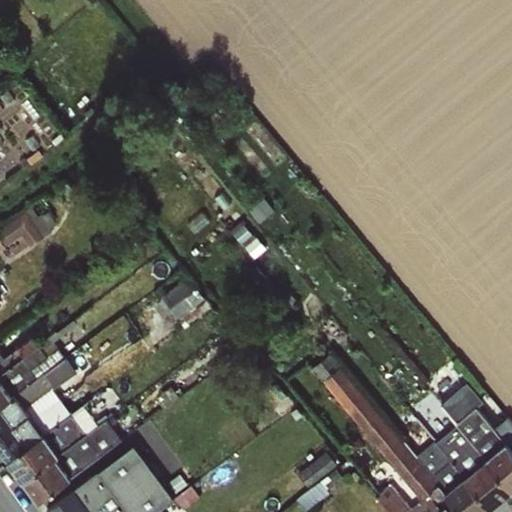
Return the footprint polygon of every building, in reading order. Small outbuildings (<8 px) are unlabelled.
[(35,242),(52,231),(34,203),(0,224),(0,250),(29,233),(35,242)] [(196,274),(168,290),(182,313),(209,297),(196,274)] [(0,305),(9,300),(0,285),(0,305)] [(133,307),(158,343),(178,329),(153,293),(133,307)] [(0,343),(0,433),(15,456),(79,413),(60,386),(83,371),(65,344),(53,352),(40,333),(8,354),(0,343)] [(390,511),(463,511),(419,456),(331,352),(312,366),(420,497),(412,506),(388,482),(376,494),(390,511)] [(440,404),(511,488),(511,420),(508,417),(494,427),(476,405),(465,412),(459,406),(457,408),(447,399),(440,404)] [(49,498),(130,440),(112,415),(104,420),(93,404),(19,456),(49,498)] [(511,488),(440,404),(429,414),(445,432),(441,436),(462,462),(458,467),(492,506),(511,488)] [(419,456),(463,511),(484,511),(492,506),(458,467),(423,428),(421,428),(415,432),(425,449),(419,456)] [(168,511),(165,506),(180,496),(146,443),(56,500),(64,511),(168,511)] [(333,446),(303,466),(313,481),(343,461),(333,446)] [(323,477),(301,495),(311,507),(332,489),(323,477)]
